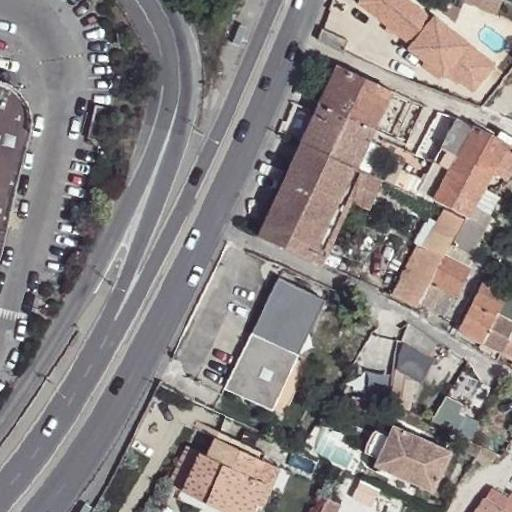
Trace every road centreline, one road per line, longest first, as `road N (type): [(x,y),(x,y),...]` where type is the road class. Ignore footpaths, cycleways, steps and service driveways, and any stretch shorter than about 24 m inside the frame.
road 1 (secondary): [(270,0),(168,241),(95,369),(12,486)]
road 2 (motorway): [(166,0),(187,56),(181,130),(97,336),(12,486)]
road 3 (unclassified): [(213,225),(421,316),(511,373)]
road 4 (secondary): [(44,511),(91,454),(213,225)]
road 5 (secondary): [(213,225),(306,0)]
road 6 (unknown): [(292,36),(511,131)]
